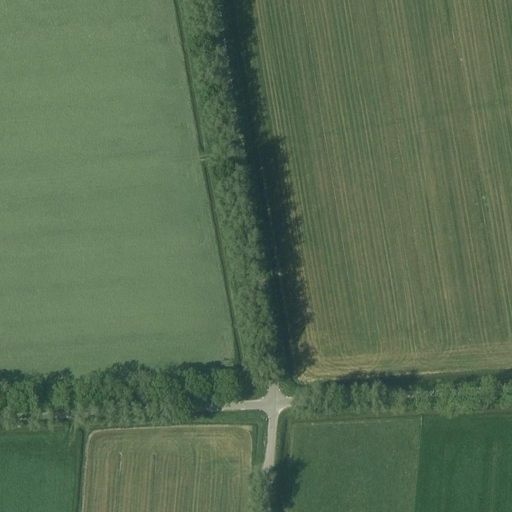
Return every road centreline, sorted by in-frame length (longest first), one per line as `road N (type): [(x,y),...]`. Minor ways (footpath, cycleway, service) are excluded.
road 1 (unclassified): [(274,404),(215,0)]
road 2 (unclassified): [(0,419),(274,404)]
road 3 (unclassified): [(511,389),(274,404)]
